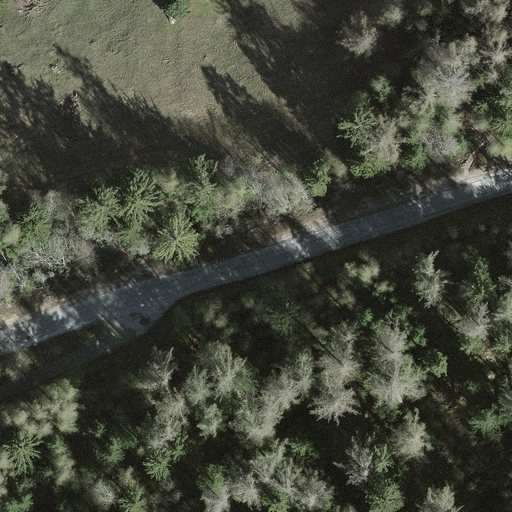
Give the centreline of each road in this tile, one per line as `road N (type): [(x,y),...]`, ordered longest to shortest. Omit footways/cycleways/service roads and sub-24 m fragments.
road 1 (tertiary): [(511,181),(0,342)]
road 2 (track): [(0,388),(152,312),(163,289)]
